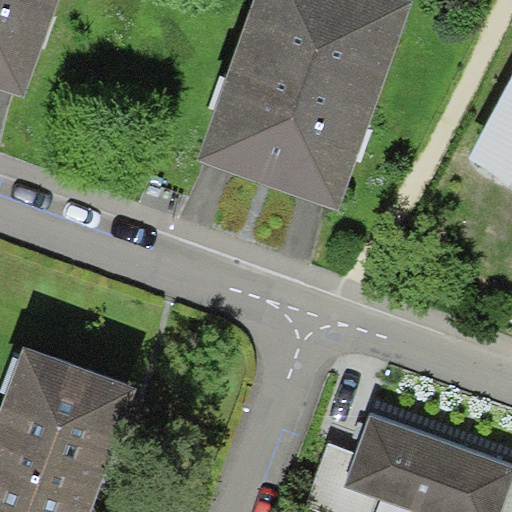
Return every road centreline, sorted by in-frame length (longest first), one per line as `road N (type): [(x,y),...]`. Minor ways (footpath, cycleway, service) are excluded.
road 1 (residential): [(0,200),(309,310)]
road 2 (residential): [(309,310),(511,383)]
road 3 (residential): [(309,310),(242,511)]
